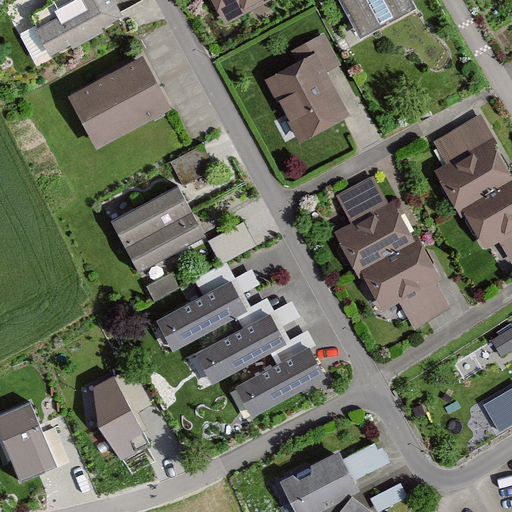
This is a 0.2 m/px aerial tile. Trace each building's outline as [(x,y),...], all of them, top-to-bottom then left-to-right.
[(113,0),(77,0),(53,13),(57,20),(35,32),(50,61),(125,21),(113,0)] [(209,0),(223,27),(274,0),(209,0)] [(418,10),(412,0),(340,0),(362,41),(418,10)] [(264,84),(299,146),(348,118),(324,76),(339,68),(321,37),(288,56),(294,67),(264,84)] [(68,100),(97,153),(172,113),(144,60),(68,100)] [(486,252),(500,245),(511,265),(511,264),(511,177),(479,118),(433,143),(446,167),(435,173),(462,223),(468,219),(486,252)] [(412,329),(448,310),(435,285),(443,281),(422,241),(416,244),(394,202),(387,205),(373,179),(335,199),(350,226),(334,235),(357,278),(363,275),(383,313),(399,305),(412,329)] [(204,239),(177,191),(114,226),(141,274),(204,239)] [(224,258),(258,242),(247,218),(212,235),(224,258)] [(176,291),(169,277),(146,290),(153,303),(176,291)] [(154,322),(170,352),(183,346),(231,321),(245,314),(230,284),(154,322)] [(193,354),(208,384),(282,347),(284,346),(269,316),(193,354)] [(511,330),(492,344),(501,358),(511,351),(511,330)] [(235,388),(251,418),(327,379),(311,349),(235,388)] [(94,391),(97,436),(122,468),(150,450),(113,381),(94,391)] [(511,389),(484,405),(499,431),(511,423),(511,389)] [(0,415),(0,437),(21,487),(71,466),(55,430),(43,435),(29,403),(0,415)] [(368,470),(391,457),(380,436),(357,448),(368,470)] [(324,511),(361,494),(341,453),(279,484),(293,511),(324,511)] [(368,511),(353,500),(343,511),(368,511)]
